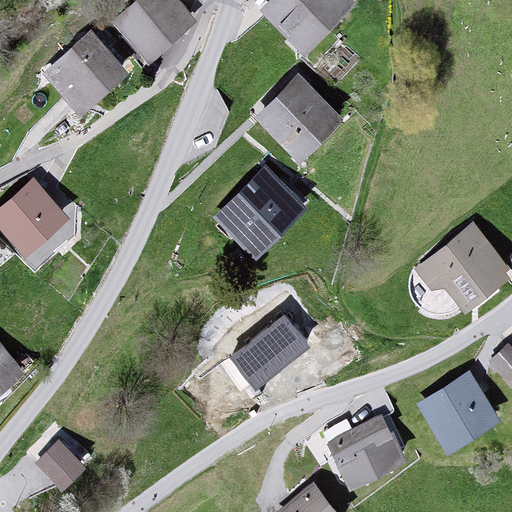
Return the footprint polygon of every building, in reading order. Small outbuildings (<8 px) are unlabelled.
[(141,0),(117,22),(147,55),(192,15),(178,0),(141,0)] [(263,0),(258,6),(301,47),(346,0),(263,0)] [(85,29),(41,74),(78,110),(123,64),(85,29)] [(292,72),(253,115),(297,154),(336,111),(292,72)] [(262,164),(213,215),(253,253),(302,201),(262,164)] [(30,178),(0,203),(0,230),(18,252),(61,216),(30,178)] [(468,225),(415,265),(452,312),(504,272),(468,225)] [(511,345),(510,343),(489,362),(511,386),(511,345)] [(0,348),(0,383),(17,369),(0,348)] [(469,368),(414,402),(443,448),(498,414),(469,368)] [(317,431),(344,484),(403,454),(376,401),(317,431)] [(53,437),(31,462),(53,482),(76,458),(53,437)] [(337,511),(311,480),(272,511),(337,511)]
